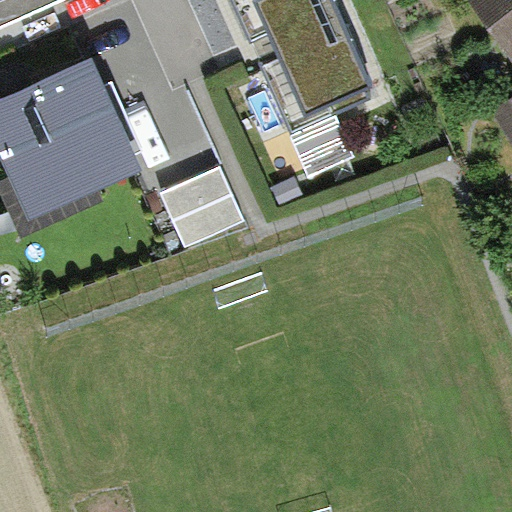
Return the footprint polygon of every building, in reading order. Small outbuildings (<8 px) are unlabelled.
[(0,0),(0,25),(59,0),(0,0)] [(335,0),(228,0),(281,128),(373,91),(335,0)] [(511,0),(458,0),(506,61),(511,55),(511,0)] [(101,68),(0,114),(0,119),(42,210),(146,162),(101,68)] [(511,97),(487,111),(511,153),(511,152),(511,97)]
